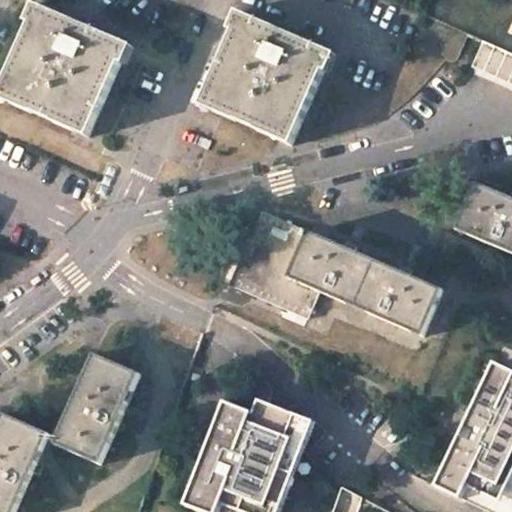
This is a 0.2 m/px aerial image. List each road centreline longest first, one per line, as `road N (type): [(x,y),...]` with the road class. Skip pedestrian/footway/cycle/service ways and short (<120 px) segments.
road 1 (residential): [(511,112),(448,118),(389,145),(174,212),(159,224)]
road 2 (residential): [(110,258),(0,329)]
